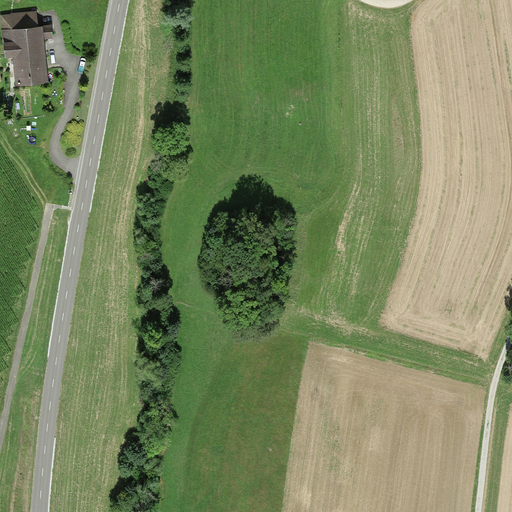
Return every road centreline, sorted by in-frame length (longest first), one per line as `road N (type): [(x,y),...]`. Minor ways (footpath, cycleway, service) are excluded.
road 1 (tertiary): [(39,511),(56,357),(120,0)]
road 2 (track): [(47,208),(0,430)]
road 3 (track): [(476,511),(496,370),(511,335)]
